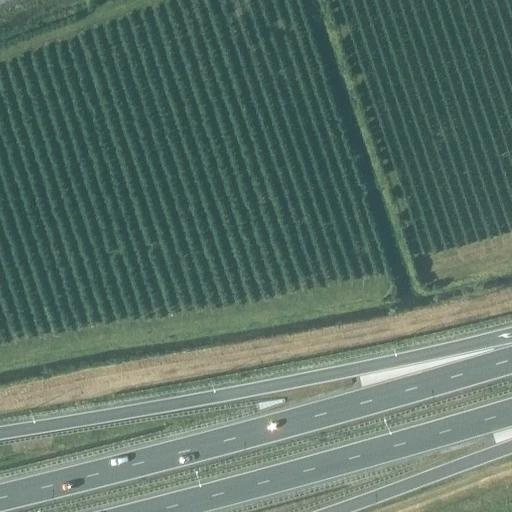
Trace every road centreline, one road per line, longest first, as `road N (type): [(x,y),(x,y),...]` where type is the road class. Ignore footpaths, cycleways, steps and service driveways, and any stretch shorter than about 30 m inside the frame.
road 1 (trunk): [(511,361),(0,498)]
road 2 (trunk): [(511,356),(417,360),(0,436)]
road 3 (trunk): [(152,511),(511,412)]
road 4 (trunk): [(336,511),(511,449)]
